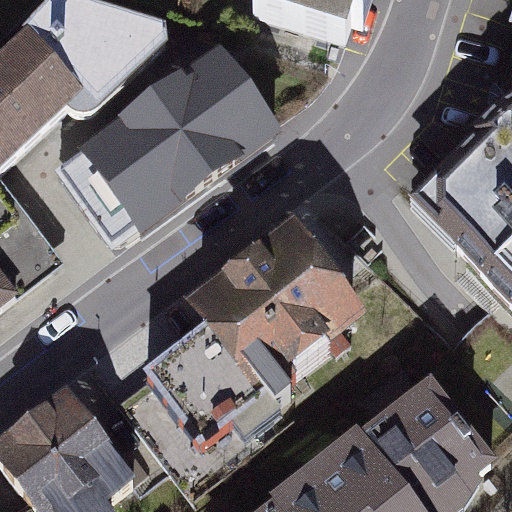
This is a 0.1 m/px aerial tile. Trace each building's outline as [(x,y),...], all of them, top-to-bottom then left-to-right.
[(301,0),(291,33),(392,66),(413,0),(301,0)] [(0,337),(30,314),(0,270),(0,225),(88,138),(112,139),(195,64),(79,21),(0,95),(0,337)] [(173,123),(237,205),(304,154),(241,72),(173,123)] [(164,261),(237,205),(173,123),(100,179),(164,261)] [(511,136),(431,227),(511,307),(511,136)] [(319,241),(207,324),(279,420),(391,336),(319,241)] [(509,511),(511,510),(511,503),(404,380),(252,511),(509,511)] [(32,511),(135,511),(154,498),(87,414),(6,478),(32,511)]
